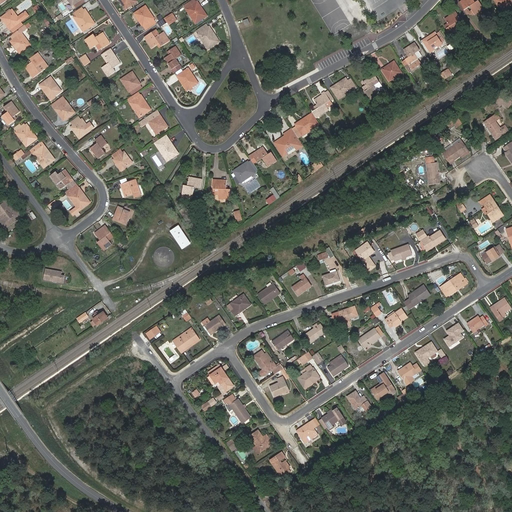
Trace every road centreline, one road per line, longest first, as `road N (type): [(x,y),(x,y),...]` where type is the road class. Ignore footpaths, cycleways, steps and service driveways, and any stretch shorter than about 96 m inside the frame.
road 1 (track): [(511,335),(264,504)]
road 2 (residential): [(487,288),(470,260),(457,255),(224,346)]
road 3 (residential): [(279,426),(487,288)]
road 4 (residential): [(63,240),(97,214),(103,196),(0,54)]
road 5 (residential): [(434,0),(402,29),(266,106)]
road 6 (tertiary): [(124,511),(66,473),(0,389)]
road 7 (residential): [(172,382),(270,511)]
road 8 (residential): [(187,123),(105,0)]
